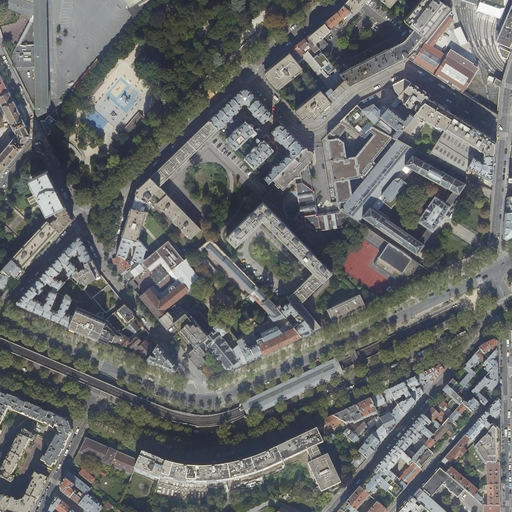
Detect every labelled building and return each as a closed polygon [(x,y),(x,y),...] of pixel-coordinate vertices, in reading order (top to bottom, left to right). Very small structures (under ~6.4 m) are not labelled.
[(124,0),(129,8),(126,10),(132,20),(138,16),(150,2),(152,4),(154,0),(3,0),(1,5),(9,8),(32,17),(19,40),(14,50),(13,52),(13,54),(12,56),(12,58),(13,59),(13,60),(15,64),(17,68),(18,68),(17,67),(36,67),(36,80),(37,112),(38,115),(47,111),(47,107),(50,107),(48,5),(47,5),(47,1),(47,0),(124,0)] [(367,0),(348,0),(343,6),(353,16),(367,0)] [(380,0),(390,8),(396,0),(380,0)] [(419,0),(404,20),(414,29),(426,39),(449,10),(449,7),(441,1),(439,0),(419,0)] [(467,0),(470,1),(474,2),(476,3),(478,3),(483,5),(488,7),(493,8),(497,10),(502,11),(506,12),(509,0),(467,0)] [(353,16),(343,6),(338,11),(335,13),(315,30),(308,35),(320,50),(328,44),(322,38),(325,35),(331,31),(329,28),(337,22),(338,24),(341,21),(340,20),(346,15),(348,17),(344,21),(347,23),(353,16)] [(450,9),(449,10),(426,39),(406,57),(411,61),(425,70),(439,78),(457,90),(462,93),(478,69),(450,52),(447,56),(430,45),(453,16),(451,15),(453,12),(452,11),(450,9)] [(511,12),(500,40),(511,45),(511,12)] [(459,46),(466,43),(460,27),(452,30),(459,46)] [(406,57),(426,39),(414,29),(407,38),(404,40),(403,41),(401,42),(384,51),(384,50),(381,52),(374,56),(374,55),(371,57),(360,63),(360,62),(357,64),(350,68),(349,67),(347,69),(339,73),(343,77),(350,86),(362,80),(387,67),(395,63),(403,59),(406,57)] [(300,42),(293,48),(300,57),(306,52),(305,51),(304,52),(302,50),(308,44),(315,52),(311,55),(335,84),(343,77),(339,73),(320,50),(308,35),(300,42)] [(289,51),(289,52),(297,61),(303,56),(330,88),(335,84),(311,55),(308,51),(306,52),(300,57),(293,48),(291,50),(289,51)] [(302,68),(297,61),(289,52),(279,61),(266,72),(265,80),(273,88),(275,90),(302,68)] [(0,75),(0,100),(15,130),(15,129),(17,133),(17,137),(0,156),(0,173),(14,157),(25,144),(27,142),(28,140),(29,138),(30,137),(30,135),(29,133),(26,128),(20,115),(17,109),(12,99),(8,91),(3,81),(0,75)] [(350,86),(343,77),(335,84),(330,88),(323,94),(327,99),(332,104),(342,93),(350,86)] [(501,82),(502,80),(495,77),(493,83),(501,87),(501,82)] [(419,108),(427,98),(430,95),(419,88),(405,79),(398,83),(394,85),(394,88),(395,91),(399,95),(396,98),(391,104),(395,107),(400,101),(403,102),(403,103),(410,107),(409,109),(412,111),(413,108),(417,111),(419,108)] [(84,99),(88,102),(105,83),(101,80),(84,99)] [(93,109),(115,127),(121,119),(122,119),(132,106),(133,103),(132,102),(119,98),(120,102),(114,105),(116,99),(114,99),(115,97),(112,94),(114,91),(116,96),(120,98),(123,88),(122,86),(118,91),(116,89),(113,88),(111,94),(109,92),(103,95),(103,96),(97,103),(97,104),(93,109)] [(215,115),(209,120),(218,129),(221,126),(222,126),(225,123),(224,123),(235,113),(235,114),(238,111),(238,110),(241,107),(241,106),(243,104),(247,104),(249,106),(248,106),(248,107),(254,113),(253,113),(256,116),(263,123),(267,120),(268,120),(270,119),(270,118),(269,117),(272,114),(266,107),(248,89),(242,89),(240,91),(228,102),(215,115)] [(324,112),(332,104),(327,99),(323,94),(320,90),(294,110),(301,117),(309,117),(318,117),(324,112)] [(445,109),(427,98),(419,108),(417,111),(416,113),(424,117),(423,118),(437,127),(438,126),(445,130),(455,115),(445,109)] [(345,117),(341,121),(363,135),(372,126),(396,138),(403,129),(400,127),(403,124),(406,126),(414,115),(410,112),(405,118),(391,106),(390,108),(388,107),(387,109),(383,106),(381,107),(379,110),(373,104),(366,107),(361,109),(357,105),(351,111),(345,117)] [(122,131),(126,134),(142,115),(139,112),(122,131)] [(457,112),(455,115),(445,130),(429,156),(432,158),(464,175),(468,168),(474,157),(475,155),(484,156),(495,157),(496,150),(496,143),(490,138),(490,137),(492,134),(470,120),(457,112)] [(45,130),(48,135),(59,123),(55,119),(50,115),(44,121),(41,120),(45,130)] [(219,129),(218,129),(209,120),(199,129),(196,132),(182,146),(162,166),(150,177),(168,195),(170,194),(161,185),(205,142),(219,129)] [(430,164),(429,164),(432,158),(429,156),(396,138),(372,126),(363,135),(341,121),(335,126),(327,134),(328,140),(329,146),(337,202),(338,202),(338,208),(339,208),(338,208),(343,211),(359,222),(363,217),(368,220),(368,221),(369,221),(372,223),(371,223),(372,223),(375,225),(375,226),(375,225),(378,227),(378,228),(379,228),(381,230),(382,230),(385,232),(385,233),(385,232),(388,234),(388,235),(389,235),(392,237),(391,237),(392,237),(395,239),(395,240),(396,239),(398,241),(398,242),(399,242),(402,244),(401,244),(402,244),(405,246),(405,247),(405,246),(408,248),(408,249),(409,249),(412,251),(411,251),(412,251),(416,254),(417,255),(418,254),(417,254),(419,251),(420,251),(421,248),(422,248),(423,245),(424,245),(424,244),(433,231),(439,222),(440,222),(440,221),(443,217),(444,216),(443,216),(444,216),(450,207),(450,206),(459,194),(459,193),(461,191),(461,190),(463,187),(464,187),(465,184),(466,184),(465,183),(465,184),(464,183),(463,182),(463,183),(461,181),(460,181),(459,180),(456,179),(456,178),(455,178),(453,177),(452,176),(452,177),(449,175),(449,174),(448,175),(446,173),(445,173),(443,171),(442,171),(439,170),(439,169),(436,168),(435,168),(433,166),(432,166),(429,165),(430,164)] [(228,139),(236,148),(254,131),(245,122),(238,129),(235,132),(228,139)] [(265,177),(269,182),(273,179),(304,148),(281,123),(272,132),(279,139),(279,140),(281,143),(282,142),(286,147),(287,148),(288,147),(291,150),(291,153),(288,155),(287,155),(276,166),(275,165),(272,168),(273,169),(265,177)] [(246,158),(255,167),(272,150),(264,141),(257,148),(256,148),(253,150),(253,151),(254,151),(246,158)] [(295,178),(301,177),(301,173),(309,165),(308,164),(314,158),(314,157),(315,156),(315,154),(314,153),(314,152),(313,150),(311,150),(310,150),(309,150),(308,150),(308,148),(304,148),(273,179),(276,182),(275,184),(278,188),(280,186),(283,189),(295,178)] [(494,170),(495,157),(484,156),(483,163),(481,163),(481,161),(480,160),(474,157),(468,168),(489,179),(490,179),(491,179),(493,178),(494,170)] [(53,211),(65,205),(63,201),(57,190),(49,175),(46,169),(30,177),(38,194),(29,198),(32,204),(39,201),(40,203),(42,202),(48,214),(53,211)] [(137,189),(136,194),(137,195),(141,198),(144,195),(148,199),(154,193),(161,200),(157,204),(191,239),(201,229),(200,229),(169,197),(169,196),(168,195),(150,177),(144,183),(137,189)] [(301,177),(295,178),(300,210),(295,217),(301,221),(303,233),(351,226),(349,217),(340,210),(317,213),(314,191),(302,182),(301,177)] [(174,192),(169,197),(200,229),(206,223),(174,192)] [(143,201),(141,198),(137,195),(136,194),(134,202),(132,207),(147,212),(148,213),(150,207),(146,204),(147,203),(143,201)] [(287,299),(290,302),(314,330),(317,329),(321,327),(301,304),(332,273),(263,201),(226,237),(236,247),(263,220),(314,273),(287,299)] [(65,205),(53,211),(55,215),(58,218),(56,220),(55,219),(50,224),(57,230),(60,233),(65,228),(72,220),(69,212),(65,205)] [(147,212),(132,207),(128,221),(123,236),(139,241),(139,239),(138,239),(147,212)] [(511,211),(505,212),(504,222),(503,237),(506,239),(511,236),(511,211)] [(57,231),(57,230),(50,224),(47,221),(12,259),(22,268),(26,263),(35,254),(45,244),(53,235),(57,231)] [(71,243),(64,251),(71,257),(73,255),(74,256),(75,255),(78,252),(80,255),(77,256),(78,258),(79,258),(81,261),(83,260),(84,263),(92,259),(86,247),(81,237),(77,236),(76,238),(71,243)] [(139,241),(123,236),(120,244),(117,255),(126,257),(130,259),(131,256),(127,255),(131,243),(137,245),(133,259),(136,260),(142,262),(143,262),(146,259),(143,258),(146,248),(141,242),(139,241)] [(151,255),(146,259),(143,262),(148,268),(162,257),(172,270),(187,258),(171,238),(171,239),(151,255)] [(203,245),(252,296),(260,289),(210,239),(203,245)] [(374,264),(401,283),(407,276),(410,278),(420,264),(389,243),(374,264)] [(200,249),(194,254),(212,276),(218,271),(200,249)] [(71,257),(64,251),(59,256),(51,265),(61,274),(62,273),(61,271),(63,268),(63,267),(64,266),(67,269),(66,269),(69,271),(67,273),(68,275),(66,278),(67,279),(70,276),(76,269),(77,268),(68,260),(71,257)] [(126,259),(126,257),(117,255),(116,258),(117,264),(118,270),(121,274),(124,277),(140,264),(142,262),(136,260),(135,262),(136,263),(129,268),(130,269),(127,272),(126,270),(134,263),(132,261),(126,259)] [(187,258),(172,270),(182,283),(176,288),(174,286),(172,286),(169,288),(169,290),(171,292),(159,301),(149,288),(139,296),(148,307),(158,319),(182,300),(198,287),(206,281),(187,258)] [(2,271),(1,273),(8,276),(9,275),(10,276),(13,272),(18,278),(21,275),(25,271),(22,268),(12,259),(4,268),(4,269),(2,271)] [(98,271),(92,259),(84,263),(87,268),(83,270),(82,270),(81,270),(80,270),(79,271),(80,272),(76,269),(70,276),(83,288),(91,298),(93,297),(105,311),(105,312),(106,312),(107,312),(122,300),(120,298),(109,284),(101,274),(98,271)] [(140,264),(124,277),(131,286),(134,289),(138,286),(133,280),(136,278),(135,277),(145,269),(140,264)] [(61,274),(51,265),(45,271),(38,278),(45,284),(48,282),(50,284),(49,285),(51,286),(52,285),(54,287),(52,289),(53,290),(52,291),(55,292),(67,279),(66,278),(63,281),(61,279),(60,281),(58,279),(57,280),(54,277),(55,275),(56,276),(59,273),(60,275),(61,274)] [(152,281),(154,284),(167,274),(161,266),(150,275),(153,280),(152,281)] [(0,287),(4,289),(6,284),(9,277),(8,276),(1,273),(0,272),(0,287)] [(19,304),(22,306),(21,308),(24,309),(32,313),(34,310),(34,311),(38,301),(37,300),(38,299),(36,298),(35,299),(34,299),(33,298),(38,292),(40,293),(41,295),(45,291),(43,290),(44,289),(42,288),(42,287),(45,284),(38,278),(30,287),(18,300),(19,304)] [(253,332),(263,354),(270,351),(297,338),(302,336),(296,329),(294,326),(291,323),(290,321),(288,319),(286,317),(283,313),(278,307),(274,302),(273,303),(260,289),(252,296),(251,297),(253,300),(255,298),(270,314),(251,329),(253,332)] [(55,292),(52,291),(49,291),(46,295),(47,296),(47,298),(48,299),(47,301),(46,301),(45,304),(44,304),(42,304),(43,302),(38,301),(34,311),(43,314),(51,318),(54,310),(52,309),(51,308),(52,306),(53,307),(54,305),(53,305),(57,293),(55,292)] [(327,309),(333,321),(365,306),(360,294),(327,309)] [(57,311),(54,310),(51,318),(59,322),(69,326),(74,314),(72,313),(71,315),(68,313),(68,315),(65,314),(67,311),(66,310),(67,308),(68,308),(72,299),(64,296),(58,311),(57,310),(57,311)] [(204,332),(187,311),(189,309),(182,300),(158,319),(160,321),(166,328),(172,323),(175,325),(180,332),(187,341),(189,343),(191,342),(193,344),(190,346),(192,349),(187,354),(191,359),(198,368),(200,368),(207,362),(203,357),(207,354),(205,352),(199,344),(202,342),(201,342),(204,340),(206,338),(205,336),(206,336),(203,332),(204,332)] [(280,305),(278,307),(283,313),(286,317),(291,313),(297,320),(298,320),(299,320),(300,321),(301,323),(300,323),(299,324),(298,323),(294,326),(296,329),(302,336),(306,334),(314,330),(290,302),(287,305),(286,304),(285,305),(285,304),(284,305),(284,306),(284,307),(283,308),(280,305)] [(131,311),(125,303),(114,312),(127,326),(134,320),(137,318),(131,311)] [(77,307),(76,309),(74,314),(69,326),(82,331),(99,338),(107,319),(77,307)] [(232,313),(222,321),(226,327),(236,318),(232,313)] [(107,319),(99,338),(107,342),(108,343),(110,340),(112,341),(113,340),(118,342),(119,339),(121,333),(117,331),(117,330),(109,320),(107,319)] [(137,324),(134,320),(127,326),(126,327),(132,335),(137,331),(140,329),(137,324)] [(229,330),(226,327),(222,321),(222,320),(213,327),(215,330),(213,331),(212,330),(206,336),(205,336),(206,338),(204,340),(201,342),(202,342),(199,344),(205,352),(206,351),(206,352),(206,351),(209,349),(208,349),(209,348),(214,354),(213,355),(214,355),(215,354),(216,357),(217,358),(219,360),(218,360),(219,361),(221,363),(221,364),(222,364),(224,366),(223,367),(224,367),(226,369),(227,368),(228,368),(228,369),(228,370),(234,368),(238,366),(248,362),(243,353),(242,349),(239,344),(235,347),(229,340),(232,338),(229,335),(227,337),(224,334),(229,330)] [(140,334),(137,331),(132,335),(131,335),(130,337),(128,342),(129,344),(129,345),(130,346),(131,347),(132,347),(133,347),(135,349),(137,348),(142,342),(140,340),(138,338),(137,336),(140,334)] [(263,354),(253,332),(244,337),(237,340),(239,344),(242,349),(244,348),(245,352),(243,353),(248,362),(254,358),(263,354)] [(126,335),(121,333),(119,339),(118,342),(122,344),(125,345),(127,345),(128,342),(130,337),(125,335),(126,335)] [(145,340),(142,342),(137,348),(143,354),(145,356),(148,354),(150,355),(152,353),(153,351),(152,350),(152,349),(153,348),(150,345),(152,344),(151,343),(150,342),(148,343),(145,340)] [(479,349),(488,359),(491,356),(487,352),(488,351),(488,352),(490,352),(491,351),(491,350),(488,348),(489,347),(494,353),(497,349),(497,347),(497,341),(494,340),(488,342),(487,343),(481,345),(480,347),(479,348),(479,349)] [(155,354),(152,353),(150,355),(147,359),(154,362),(175,371),(177,368),(158,344),(153,350),(156,354),(155,356),(154,355),(155,354)] [(484,364),(488,359),(479,349),(472,357),(466,364),(465,365),(466,366),(475,374),(476,374),(477,372),(473,369),(475,367),(474,366),(478,362),(477,361),(479,359),(483,364),(484,364)] [(497,361),(497,349),(494,353),(491,356),(488,359),(484,364),(483,366),(485,368),(484,369),(489,373),(497,364),(497,361)] [(243,413),(244,417),(248,419),(250,418),(255,415),(256,415),(264,411),(266,411),(265,410),(280,404),(281,403),(295,396),(297,396),(311,389),(313,388),(327,381),(327,382),(328,381),(343,374),(344,373),(346,370),(345,369),(344,366),(342,363),(341,359),(340,358),(337,357),(335,358),(321,365),(321,364),(319,365),(305,372),(303,373),(289,380),(289,379),(288,380),(273,387),(272,388),(258,394),(256,395),(250,398),(248,399),(242,402),(240,402),(239,406),(240,407),(241,410),(243,413)] [(485,377),(472,392),(484,406),(488,401),(479,393),(486,385),(489,388),(487,389),(490,392),(492,391),(495,387),(496,386),(498,382),(498,377),(497,364),(489,373),(487,375),(488,376),(490,375),(490,379),(489,379),(487,379),(485,377)] [(427,371),(415,377),(423,394),(433,382),(443,371),(444,370),(440,365),(427,371)] [(464,377),(465,378),(459,385),(463,388),(467,383),(469,381),(475,374),(466,366),(464,369),(468,373),(469,371),(471,372),(469,374),(468,373),(465,376),(464,377)] [(410,379),(403,382),(411,398),(416,403),(420,398),(421,397),(423,394),(415,377),(410,379)] [(457,386),(459,384),(454,379),(450,383),(448,385),(457,394),(461,390),(459,389),(459,390),(457,388),(455,390),(453,388),(455,386),(454,385),(455,384),(457,386)] [(393,387),(389,389),(394,399),(395,402),(397,402),(396,400),(401,398),(402,399),(404,398),(404,397),(405,397),(406,400),(401,403),(401,401),(396,403),(399,409),(405,415),(410,409),(416,403),(411,398),(403,382),(396,385),(393,387)] [(443,390),(453,400),(450,404),(449,403),(447,405),(443,401),(441,403),(439,406),(443,410),(446,406),(453,413),(456,410),(462,403),(464,401),(457,394),(448,385),(443,390)] [(393,400),(394,399),(389,389),(385,391),(382,392),(386,402),(389,400),(391,404),(392,403),(390,400),(392,399),(393,400)] [(462,389),(461,390),(457,394),(464,401),(465,400),(468,396),(463,391),(464,390),(462,389)] [(45,464),(53,468),(59,458),(68,440),(72,432),(68,420),(65,419),(46,411),(27,403),(23,401),(8,394),(7,396),(6,395),(1,393),(0,396),(0,435),(2,431),(0,430),(0,427),(8,409),(7,408),(9,407),(12,408),(11,410),(53,427),(54,425),(57,427),(58,428),(57,428),(58,432),(59,431),(59,432),(58,436),(56,435),(44,457),(43,456),(41,460),(46,463),(45,464)] [(383,404),(387,412),(383,413),(384,415),(380,418),(382,422),(388,435),(393,429),(397,424),(391,413),(390,412),(389,408),(381,393),(376,395),(370,398),(375,408),(383,404)] [(363,401),(356,404),(363,421),(365,420),(364,419),(372,415),(372,416),(378,414),(375,408),(370,398),(363,401)] [(468,403),(465,400),(464,401),(462,403),(472,413),(476,409),(480,405),(473,398),(468,403)] [(495,420),(498,417),(501,414),(501,408),(501,401),(501,400),(498,398),(490,407),(486,411),(482,416),(478,421),(485,427),(487,429),(490,425),(486,421),(487,421),(486,419),(490,415),(495,420)] [(396,408),(391,413),(397,424),(400,421),(405,415),(399,409),(396,403),(393,404),(395,407),(396,408)] [(462,403),(456,410),(463,417),(466,420),(468,417),(472,413),(462,403)] [(352,406),(332,416),(346,423),(349,422),(349,423),(353,421),(354,424),(361,420),(363,423),(356,430),(351,425),(350,427),(347,424),(345,426),(359,438),(367,430),(365,424),(363,421),(356,404),(352,406)] [(440,414),(432,407),(430,405),(427,409),(423,414),(439,429),(443,425),(446,421),(440,414)] [(241,418),(244,417),(243,413),(241,410),(240,407),(237,408),(230,410),(228,411),(227,411),(228,415),(229,419),(230,423),(232,422),(232,423),(234,422),(234,421),(236,421),(240,419),(241,418)] [(456,410),(453,413),(449,418),(453,423),(454,424),(456,425),(457,424),(454,421),(456,420),(459,416),(462,418),(463,417),(456,410)] [(442,412),(440,414),(446,421),(449,418),(442,412)] [(200,414),(196,414),(196,415),(196,416),(197,416),(197,419),(197,423),(197,425),(196,425),(196,426),(196,427),(199,427),(202,427),(212,427),(212,426),(219,425),(223,425),(222,421),(221,416),(220,413),(218,414),(211,415),(208,415),(200,415),(200,414)] [(431,438),(439,429),(423,414),(419,418),(418,420),(409,430),(425,444),(431,438)] [(347,424),(346,423),(332,416),(330,417),(319,422),(313,425),(318,428),(333,440),(339,433),(341,431),(345,426),(347,424)] [(374,426),(382,422),(380,418),(379,416),(365,424),(367,430),(371,428),(374,426)] [(490,425),(487,429),(474,443),(455,463),(457,466),(467,474),(487,463),(499,463),(499,450),(499,433),(498,417),(495,420),(490,425)] [(449,418),(446,421),(443,425),(453,434),(455,432),(449,427),(453,423),(449,418)] [(485,427),(478,421),(471,428),(465,435),(472,441),(485,427)] [(382,422),(374,426),(375,428),(376,427),(377,429),(376,429),(377,430),(374,433),(371,428),(367,430),(380,443),(384,439),(388,435),(382,422)] [(453,434),(443,425),(439,429),(431,438),(435,442),(440,446),(441,445),(437,441),(441,436),(445,432),(449,436),(450,437),(453,434)] [(359,438),(345,426),(341,431),(355,443),(358,439),(359,438)] [(166,461),(166,462),(154,493),(158,494),(167,496),(176,498),(182,499),(193,500),(200,500),(209,500),(208,488),(207,488),(207,482),(208,482),(212,482),(223,481),(224,481),(227,480),(230,480),(231,480),(244,476),(251,474),(262,470),(283,461),(307,450),(312,461),(308,463),(318,486),(315,488),(317,493),(340,482),(327,454),(322,457),(316,445),(323,442),(317,429),(307,433),(292,440),(278,447),(273,449),(268,452),(263,454),(257,456),(254,457),(250,459),(248,459),(242,461),(238,462),(234,463),(226,465),(224,465),(221,466),(211,466),(208,467),(201,467),(199,467),(194,467),(187,466),(183,465),(175,464),(172,463),(171,463),(169,463),(166,461)] [(359,438),(374,451),(377,447),(380,443),(367,430),(359,438)] [(425,444),(409,430),(402,438),(399,441),(395,446),(404,454),(411,460),(424,445),(425,444)] [(2,482),(13,486),(15,480),(13,479),(30,441),(32,442),(35,436),(24,431),(24,432),(22,431),(20,436),(18,435),(1,474),(3,475),(0,480),(2,480),(2,482)] [(474,443),(472,441),(465,435),(462,438),(455,446),(452,449),(446,456),(442,461),(440,463),(437,466),(438,467),(446,473),(451,467),(453,465),(455,463),(474,443)] [(90,437),(87,436),(83,444),(74,462),(78,464),(80,463),(82,460),(85,461),(87,456),(132,475),(138,460),(89,439),(90,437)] [(359,438),(358,440),(361,443),(363,445),(358,451),(367,459),(371,455),(374,451),(359,438)] [(432,446),(435,442),(431,438),(425,444),(424,445),(433,453),(435,452),(430,448),(432,446)] [(427,461),(433,453),(424,445),(411,460),(412,461),(420,468),(427,461)] [(400,459),(408,466),(412,461),(411,460),(404,454),(395,446),(386,456),(379,464),(377,467),(394,482),(398,478),(397,478),(398,478),(390,471),(391,469),(392,469),(398,463),(397,462),(400,459)] [(142,452),(138,460),(132,475),(130,479),(129,482),(119,504),(136,511),(147,511),(154,493),(166,462),(165,462),(154,457),(142,452)] [(398,478),(394,482),(403,490),(409,484),(419,472),(422,470),(420,468),(412,461),(408,466),(409,467),(408,467),(398,477),(400,478),(399,479),(398,478)] [(499,473),(499,463),(487,463),(487,485),(500,485),(499,473)] [(363,483),(360,486),(370,495),(377,502),(386,492),(395,499),(398,496),(403,490),(394,482),(377,467),(371,473),(373,475),(371,479),(369,477),(368,478),(364,482),(365,482),(364,484),(363,483)] [(421,486),(419,489),(431,499),(443,485),(459,498),(466,490),(465,489),(453,479),(451,478),(446,473),(438,467),(432,474),(421,486)] [(479,491),(451,467),(446,473),(451,478),(454,475),(454,476),(453,477),(454,478),(453,479),(465,489),(467,487),(467,488),(468,488),(467,489),(469,490),(467,492),(474,497),(477,494),(479,491)] [(68,473),(65,478),(75,485),(86,495),(87,493),(91,488),(75,475),(76,474),(70,469),(68,473)] [(79,474),(91,484),(95,479),(83,470),(79,474)] [(31,511),(32,510),(33,507),(37,500),(39,496),(46,483),(48,478),(40,474),(39,475),(34,472),(32,477),(34,478),(23,499),(22,498),(20,499),(20,500),(16,498),(16,497),(0,491),(0,507),(1,508),(14,511),(31,511)] [(75,485),(65,478),(62,484),(60,487),(61,491),(69,498),(74,501),(78,505),(85,497),(79,492),(73,487),(75,485)] [(500,495),(500,485),(487,485),(484,485),(481,489),(482,490),(487,490),(487,502),(484,502),(482,500),(483,499),(477,494),(474,497),(483,505),(484,505),(500,506),(500,495)] [(356,510),(370,495),(360,486),(356,491),(353,494),(346,502),(352,507),(356,510)] [(425,509),(428,511),(445,511),(439,506),(438,505),(431,499),(419,489),(412,497),(425,509)] [(99,511),(103,507),(87,493),(86,495),(85,497),(78,505),(86,511),(87,511),(99,511)] [(421,511),(425,509),(412,497),(411,497),(410,496),(405,502),(399,509),(401,511),(402,511),(421,511)] [(52,511),(55,509),(62,501),(57,497),(55,498),(51,505),(47,511),(52,511)] [(66,504),(62,501),(55,509),(58,511),(57,511),(69,511),(72,509),(66,504)] [(104,506),(109,510),(113,505),(108,501),(104,506)] [(344,504),(340,509),(343,511),(344,511),(348,509),(350,510),(352,507),(346,502),(344,504)] [(383,511),(386,509),(377,502),(368,511),(383,511)]
